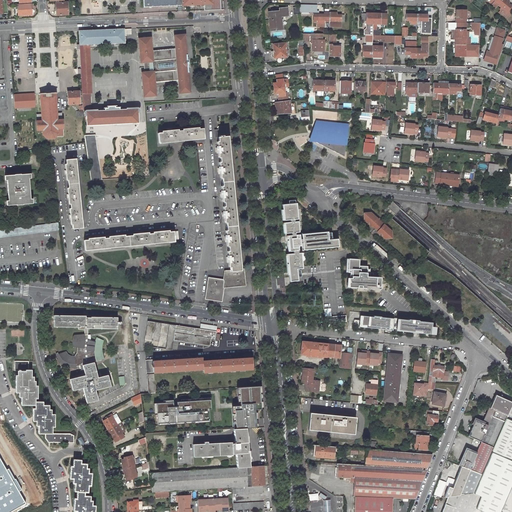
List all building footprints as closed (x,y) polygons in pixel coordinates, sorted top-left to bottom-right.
[(143,0),(143,7),(204,4),(204,10),(220,10),(219,0),(143,0)] [(497,6),(501,9),(500,11),(505,15),(510,7),(506,4),(507,2),(504,0),(495,0),(491,5),(490,7),(494,9),(497,6)] [(63,3),(56,3),(57,15),(68,14),(68,2),(63,3)] [(18,5),(18,15),(32,15),(32,4),(18,5)] [(279,12),(269,12),(270,30),(282,30),(281,17),(288,17),(287,8),(279,9),(279,12)] [(456,20),(466,20),(466,12),(464,12),(464,9),(460,8),(460,12),(456,12),(456,20)] [(326,16),(320,16),(314,16),(314,23),(318,23),(318,27),(324,27),(324,22),(330,22),(330,14),(326,14),(326,16)] [(344,23),(344,16),(334,16),(334,14),(330,14),(330,22),(330,29),(341,29),(341,23),(344,23)] [(373,30),(373,15),(366,15),(361,15),(360,22),(366,22),(366,28),(364,30),(364,35),(367,35),(373,35),(373,31),(373,30)] [(376,25),(386,25),(386,15),(373,15),(373,30),(376,30),(376,25)] [(417,16),(406,16),(406,22),(410,22),(410,23),(411,23),(411,25),(417,26),(417,25),(417,16)] [(428,16),(417,16),(417,25),(426,25),(426,22),(427,22),(428,16)] [(465,45),(466,30),(466,23),(456,23),(456,30),(454,30),(453,31),(453,33),(454,34),(454,36),(455,36),(455,39),(455,45),(465,45)] [(124,30),(79,32),(80,45),(90,45),(125,43),(124,30)] [(313,39),(312,52),(324,52),(324,39),(322,39),(322,34),(311,34),(302,34),(303,40),(309,41),(309,35),(311,35),(311,39),(313,39)] [(340,56),(340,46),(335,46),(335,34),(329,34),(329,56),(340,56)] [(151,38),(139,39),(141,63),(152,62),(153,72),(142,73),(144,97),(156,95),(155,82),(179,80),(180,93),(190,92),(185,35),(174,36),(175,49),(152,51),(151,38)] [(420,51),(420,49),(416,49),(416,59),(420,59),(421,57),(426,57),(427,37),(422,37),(422,51),(420,51)] [(511,42),(511,57),(507,73),(508,73),(508,75),(500,72),(500,73),(501,74),(501,76),(511,81),(511,38),(509,37),(508,42),(511,42)] [(405,49),(403,49),(403,56),(409,56),(409,58),(416,59),(416,49),(416,48),(416,42),(405,42),(405,49)] [(285,44),(273,45),(273,52),(271,52),(271,55),(275,58),(287,57),(285,44)] [(362,45),(362,57),(372,57),(373,46),(367,46),(362,45)] [(383,57),(383,45),(373,45),(373,46),(372,57),(383,57)] [(455,45),(455,56),(465,56),(465,45),(455,45)] [(466,53),(474,54),(474,57),(479,57),(479,53),(479,47),(479,45),(465,45),(465,56),(466,56),(466,53)] [(80,51),(81,69),(82,81),(82,91),(82,93),(90,93),(93,93),(90,50),(80,51)] [(496,54),(486,51),(486,52),(484,51),(484,52),(483,52),(481,59),(483,59),(483,60),(493,64),(496,54)] [(283,80),(283,74),(277,75),(277,83),(274,83),(274,89),(285,87),(289,87),(288,80),(287,79),(283,80)] [(324,81),(313,81),(312,91),(323,91),(324,81)] [(334,91),(334,81),(324,81),(323,91),(334,91)] [(350,94),(350,82),(339,81),(339,94),(350,94)] [(365,91),(365,82),(355,82),(355,91),(365,91)] [(386,95),(386,83),(370,82),(370,95),(386,95)] [(423,82),(417,82),(417,84),(417,93),(428,93),(428,84),(423,84),(423,82)] [(395,83),(387,83),(387,96),(393,96),(393,88),(395,88),(395,83)] [(417,84),(406,83),(406,93),(417,93),(417,84)] [(481,86),(476,85),(474,84),(472,83),(470,85),(470,95),(480,95),(481,86)] [(448,85),(433,84),(432,101),(441,101),(442,94),(448,94),(448,85)] [(448,85),(448,94),(448,95),(455,95),(455,91),(460,92),(460,85),(448,85)] [(274,89),(275,94),(278,94),(279,96),(285,96),(284,92),(285,92),(285,87),(274,89)] [(57,113),(57,92),(42,93),(42,114),(38,114),(38,121),(37,121),(38,130),(43,130),(44,134),(43,134),(44,135),(48,138),(47,139),(48,139),(49,138),(54,138),(55,139),(55,138),(56,137),(64,137),(64,120),(62,120),(62,113),(57,113)] [(79,92),(68,92),(68,104),(80,104),(79,92)] [(83,104),(83,110),(86,110),(91,110),(91,105),(90,104),(90,101),(91,99),(90,93),(82,93),(83,104)] [(35,107),(34,94),(14,95),(14,108),(35,107)] [(277,114),(286,114),(285,100),(279,101),(276,102),(277,114)] [(323,108),(338,110),(339,106),(339,103),(323,101),(323,105),(323,108)] [(97,111),(97,110),(91,110),(86,110),(85,112),(85,115),(87,115),(87,125),(138,122),(138,112),(140,112),(140,109),(138,107),(127,108),(127,109),(97,111)] [(511,121),(511,114),(511,111),(499,109),(497,116),(497,118),(499,118),(511,121)] [(497,116),(484,113),(483,118),(493,121),(493,123),(495,123),(497,118),(497,116)] [(373,120),(372,129),(380,130),(380,129),(384,130),(385,122),(381,121),(373,120)] [(315,142),(344,157),(345,151),(348,126),(317,123),(316,134),(315,142)] [(414,124),(405,123),(405,124),(404,133),(413,134),(413,133),(417,133),(418,125),(414,125),(414,124)] [(230,126),(220,126),(220,130),(220,137),(229,136),(231,136),(230,126)] [(158,143),(204,138),(203,128),(194,129),(194,128),(192,128),(192,127),(188,127),(188,128),(186,128),(186,130),(174,131),(174,130),(172,130),(171,129),(167,129),(167,130),(166,131),(166,132),(157,133),(158,143)] [(437,137),(446,138),(446,136),(450,137),(451,129),(447,128),(438,127),(437,137)] [(469,140),(479,141),(479,140),(482,140),(483,132),(480,132),(480,131),(471,130),(469,140)] [(511,134),(503,134),(503,135),(502,144),(511,145),(511,144),(511,143),(511,134)] [(86,148),(97,146),(95,135),(84,135),(85,142),(86,148)] [(219,137),(221,154),(219,154),(219,161),(221,161),(223,174),(221,174),(221,181),(223,181),(225,194),(223,195),(223,201),(225,201),(226,215),(224,215),(225,221),(227,221),(229,235),(227,235),(227,242),(229,242),(231,256),(229,256),(229,262),(232,262),(231,270),(234,272),(245,271),(229,136),(220,137),(219,137)] [(364,142),(363,151),(373,152),(374,143),(373,143),(374,140),(372,139),(366,139),(365,142),(364,142)] [(102,180),(97,146),(86,148),(88,159),(91,180),(102,180)] [(425,152),(416,151),(415,161),(424,162),(424,161),(427,161),(428,153),(425,153),(425,152)] [(71,200),(72,213),(71,213),(71,215),(69,215),(70,219),(71,218),(72,221),(73,221),(74,229),(84,228),(83,216),(76,158),(66,159),(67,168),(65,168),(66,170),(64,170),(64,174),(66,174),(66,176),(68,175),(70,192),(68,192),(68,194),(67,195),(67,198),(69,198),(69,200),(71,200)] [(489,164),(487,177),(496,178),(497,165),(489,164)] [(372,175),(381,176),(381,175),(385,176),(386,168),(382,168),(382,167),(374,166),(372,175)] [(398,179),(408,180),(409,170),(399,169),(399,170),(396,169),(395,177),(398,178),(398,179)] [(459,174),(436,172),(435,182),(440,183),(450,185),(451,182),(458,183),(459,174)] [(7,175),(7,180),(8,193),(8,198),(8,201),(9,205),(17,205),(23,205),(23,204),(31,204),(31,199),(30,197),(29,179),(29,178),(29,174),(21,174),(14,174),(14,175),(7,175)] [(389,207),(397,215),(402,209),(400,208),(401,206),(396,202),(394,202),(394,201),(389,207)] [(294,202),(280,203),(286,281),(300,280),(294,202)] [(366,220),(373,226),(376,228),(381,222),(379,220),(379,219),(372,213),(365,213),(366,220)] [(0,229),(0,237),(60,229),(59,222),(0,229)] [(378,232),(385,238),(393,238),(392,231),(385,224),(384,225),(381,222),(376,228),(379,231),(378,232)] [(85,251),(176,242),(176,240),(179,239),(178,231),(171,231),(147,233),(89,239),(84,240),(85,251)] [(379,288),(380,276),(365,276),(366,265),(357,265),(358,258),(345,258),(344,272),(349,272),(349,277),(345,277),(344,287),(379,288)] [(225,271),(224,279),(209,278),(206,296),(205,300),(223,302),(224,288),(235,287),(246,286),(245,271),(234,272),(231,270),(225,271)] [(359,315),(359,327),(393,329),(392,331),(434,334),(434,326),(430,326),(430,321),(359,315)] [(103,372),(94,373),(90,358),(93,357),(94,358),(101,355),(99,349),(99,344),(100,338),(94,335),(92,337),(86,335),(86,330),(84,330),(84,328),(90,328),(90,330),(116,330),(116,318),(90,318),(85,318),(85,317),(53,317),(53,328),(77,328),(77,331),(72,331),(71,331),(70,332),(69,338),(69,340),(70,340),(71,341),(74,341),(73,347),(71,351),(68,351),(65,349),(63,347),(58,349),(56,344),(52,345),(55,356),(56,358),(58,357),(60,360),(64,362),(65,361),(70,363),(73,363),(73,362),(79,361),(81,370),(66,373),(68,385),(78,383),(81,398),(92,396),(90,386),(105,383),(103,372)] [(216,332),(148,322),(144,347),(171,350),(172,350),(174,341),(210,346),(211,340),(215,341),(216,332)] [(511,343),(511,331),(509,329),(503,334),(511,343)] [(322,357),(340,358),(340,352),(341,344),(300,340),(299,354),(304,355),(304,356),(321,358),(322,357)] [(370,353),(370,352),(365,351),(365,354),(361,353),(357,353),(356,364),(368,365),(369,364),(370,353)] [(352,353),(340,352),(340,358),(339,368),(350,369),(352,353)] [(378,354),(374,354),(370,353),(369,364),(378,366),(378,364),(382,364),(383,353),(378,353),(378,354)] [(388,354),(384,401),(393,401),(397,402),(398,392),(400,392),(400,390),(398,390),(400,369),(402,369),(402,366),(400,366),(401,356),(388,354)] [(205,372),(255,368),(254,356),(204,359),(204,356),(154,359),(155,372),(205,369),(205,372)] [(425,372),(426,363),(421,362),(422,360),(418,360),(418,362),(415,362),(414,371),(417,372),(425,372)] [(28,362),(13,362),(13,371),(16,371),(16,375),(14,375),(14,392),(17,392),(17,397),(19,397),(19,405),(34,405),(34,408),(31,408),(31,421),(34,421),(33,426),(36,426),(36,434),(43,434),(42,439),(48,443),(74,444),(74,438),(70,436),(52,434),(53,428),(54,428),(55,415),(51,415),(52,411),(49,410),(49,406),(43,405),(43,402),(35,402),(35,399),(37,399),(37,387),(35,387),(35,382),(33,382),(33,378),(31,378),(31,371),(27,371),(28,362)] [(434,372),(434,377),(433,378),(434,378),(443,379),(443,372),(444,367),(435,366),(434,372)] [(301,367),(300,382),(305,383),(304,391),(319,392),(320,380),(313,380),(313,368),(301,367)] [(156,393),(154,374),(147,374),(149,393),(156,393)] [(365,393),(376,395),(377,385),(377,382),(370,382),(370,384),(366,384),(365,393)] [(423,385),(415,384),(413,395),(427,397),(428,389),(428,384),(423,383),(423,385)] [(260,385),(240,386),(241,408),(255,408),(262,407),(260,385)] [(135,406),(142,403),(141,394),(131,399),(135,406)] [(445,396),(433,394),(432,406),(444,407),(445,396)] [(358,396),(350,395),(350,402),(358,403),(358,396)] [(506,419),(510,409),(511,404),(511,402),(495,396),(488,414),(492,416),(489,425),(477,420),(470,437),(482,442),(481,443),(494,448),(506,419)] [(210,399),(156,402),(157,425),(209,422),(208,409),(211,408),(210,399)] [(255,408),(241,408),(235,409),(236,428),(246,428),(256,427),(255,408)] [(355,417),(308,412),(307,429),(353,434),(355,417)] [(118,426),(112,415),(108,417),(109,419),(103,422),(108,431),(118,426)] [(428,418),(427,425),(433,426),(433,422),(437,422),(438,417),(428,416),(428,418)] [(511,421),(506,419),(494,448),(492,452),(511,460),(511,421)] [(120,437),(123,435),(118,426),(108,431),(113,439),(119,436),(120,437)] [(193,444),(194,457),(232,454),(236,454),(237,467),(250,466),(246,428),(236,428),(234,429),(235,442),(231,442),(193,444)] [(414,444),(414,450),(425,451),(426,445),(427,445),(428,433),(416,432),(415,444),(414,444)] [(477,454),(466,450),(464,456),(460,466),(462,467),(482,476),(492,452),(494,448),(481,443),(477,454)] [(314,445),(314,457),(333,459),(335,447),(314,445)] [(432,456),(365,450),(363,466),(427,470),(432,456)] [(511,460),(492,452),(482,476),(474,494),(481,496),(476,509),(483,511),(500,511),(511,486),(511,460)] [(132,456),(124,458),(124,459),(122,460),(124,469),(134,467),(132,456)] [(73,459),(72,466),(70,466),(69,478),(72,479),(72,483),(75,483),(74,492),(76,492),(76,498),(74,498),(73,511),(76,511),(75,511),(93,511),(94,506),(91,505),(92,501),(89,501),(90,496),(84,495),(85,492),(88,493),(88,486),(90,486),(91,474),(88,473),(89,469),(86,469),(86,464),(81,463),(81,460),(73,459)] [(393,499),(415,500),(422,482),(427,470),(363,466),(336,464),(336,477),(351,478),(351,483),(355,483),(354,498),(356,498),(393,499)] [(266,485),(265,465),(250,466),(237,467),(150,473),(151,493),(155,492),(166,492),(169,491),(233,487),(263,485),(266,485)] [(124,469),(126,479),(127,479),(128,480),(133,479),(133,478),(137,477),(134,467),(124,469)] [(467,511),(474,494),(482,476),(462,467),(450,497),(448,497),(442,511),(467,511)] [(446,482),(438,479),(433,495),(441,497),(445,485),(449,486),(452,479),(447,477),(446,482)] [(233,494),(263,493),(263,485),(233,487),(233,494)] [(474,494),(467,511),(475,511),(476,509),(481,496),(474,494)] [(191,495),(177,496),(178,502),(179,502),(179,506),(188,505),(188,502),(191,501),(191,495)] [(222,499),(218,499),(219,508),(222,508),(222,511),(229,511),(228,497),(222,498),(222,499)] [(205,498),(199,499),(199,511),(205,511),(205,509),(209,509),(208,500),(205,500),(205,498)] [(219,508),(218,499),(215,499),(215,498),(208,498),(208,500),(209,509),(209,511),(215,511),(215,508),(219,508)] [(355,508),(354,511),(392,511),(393,499),(356,498),(355,508)] [(135,501),(128,501),(128,511),(139,510),(139,508),(139,501),(139,499),(135,499),(135,501)] [(265,508),(264,502),(233,504),(234,511),(265,508)]
